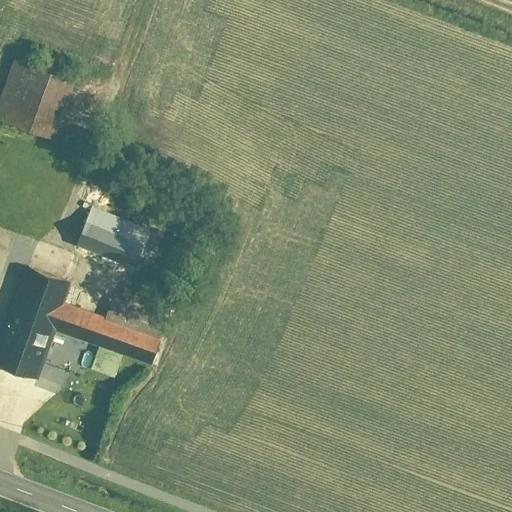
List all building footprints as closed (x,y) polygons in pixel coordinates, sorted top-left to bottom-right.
[(85,80),(22,57),(5,104),(68,127),(85,80)] [(96,207),(84,242),(141,263),(154,229),(96,207)] [(73,282),(33,269),(0,361),(41,375),(58,325),(67,301),(73,282)] [(67,301),(58,325),(157,359),(165,335),(112,317),(67,301)] [(117,301),(112,317),(165,335),(170,319),(117,301)]
